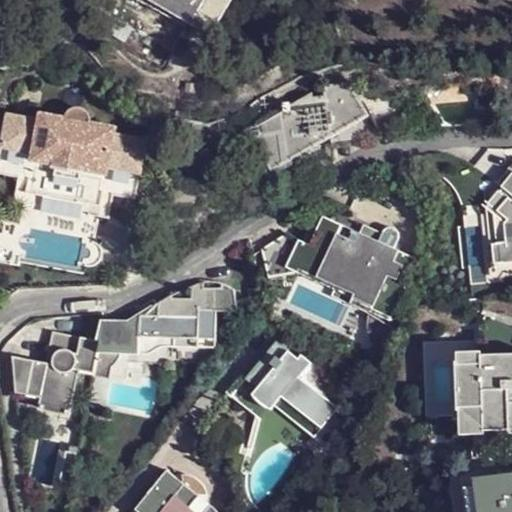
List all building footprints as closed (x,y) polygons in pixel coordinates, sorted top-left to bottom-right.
[(163,0),(213,29),(230,0),(163,0)] [(281,170),(291,166),(305,158),(378,114),(357,82),(333,84),(257,128),(281,170)] [(136,200),(147,140),(115,134),(116,127),(93,123),(94,121),(94,119),(92,114),(90,112),(87,110),(83,109),(78,109),(74,110),(71,113),(68,116),(68,118),(41,113),(40,119),(8,113),(0,163),(0,176),(33,183),(31,196),(103,208),(106,195),(136,200)] [(305,158),(291,166),(291,171),(307,170),(305,158)] [(493,210),(504,218),(506,238),(502,238),(505,260),(511,258),(511,163),(499,179),(503,182),(500,187),(499,186),(487,199),(492,203),(490,207),(493,210)] [(494,261),(505,260),(502,238),(506,238),(504,218),(493,210),(497,239),(492,239),(494,261)] [(323,218),(320,226),(356,243),(360,234),(323,218)] [(416,260),(395,250),(399,240),(399,239),(400,238),(400,237),(400,236),(400,235),(399,235),(399,234),(399,233),(399,232),(398,232),(398,231),(397,231),(397,230),(396,230),(396,229),(395,229),(394,228),(393,228),(392,228),(391,228),(390,228),(389,228),(388,228),(387,229),(386,229),(386,230),(385,230),(385,231),(384,231),(384,232),(383,232),(383,233),(383,234),(382,235),(379,243),(360,234),(356,243),(320,226),(317,233),(302,267),(397,310),(399,311),(409,290),(406,289),(413,275),(410,274),(416,260)] [(364,226),(360,234),(379,243),(382,235),(364,226)] [(302,267),(317,233),(310,229),(304,243),(300,241),(287,270),(290,271),(316,282),(317,280),(355,297),(351,305),(391,323),(397,310),(302,267)] [(270,280),(288,277),(290,271),(287,270),(300,241),(287,235),(262,251),(270,280)] [(139,315),(139,323),(139,338),(139,356),(147,356),(151,354),(156,351),(161,348),(163,348),(216,349),(216,312),(238,313),(234,289),(221,283),(221,288),(204,289),(204,282),(191,287),(191,299),(172,299),(172,295),(159,303),(158,316),(139,315)] [(100,322),(95,341),(100,341),(97,354),(121,355),(139,356),(139,338),(139,323),(100,322)] [(15,394),(40,398),(73,405),(76,388),(90,391),(93,378),(97,354),(100,341),(95,341),(78,336),(52,332),(48,352),(55,353),(52,364),(46,363),(12,357),(15,394)] [(298,354),(276,336),(242,370),(246,373),(245,374),(247,375),(257,384),(252,391),(256,395),(267,404),(273,404),(275,401),(282,392),(322,424),(339,403),(300,373),(312,359),(302,350),(298,354)] [(48,352),(46,363),(52,364),(55,353),(48,352)] [(482,352),(458,354),(460,403),(461,415),(460,435),(484,434),(484,430),(510,429),(510,433),(511,433),(511,354),(482,356),(482,352)] [(119,361),(121,355),(97,354),(93,378),(110,380),(113,368),(116,366),(118,363),(119,361)] [(242,370),(226,388),(232,393),(247,375),(245,374),(246,373),(242,370)] [(322,424),(282,392),(275,401),(314,434),(322,424)] [(40,398),(38,411),(71,417),(73,405),(40,398)] [(460,403),(428,403),(428,414),(461,415),(460,403)] [(69,445),(65,461),(75,463),(79,448),(69,445)] [(212,501),(211,501),(198,490),(182,477),(168,465),(135,505),(143,511),(219,511),(220,511),(219,510),(219,509),(218,508),(217,507),(217,506),(216,505),(215,504),(214,503),(213,502),(212,501)] [(182,470),(182,477),(198,490),(207,489),(206,486),(204,481),(200,477),(194,472),(188,470),(182,470)] [(473,511),(492,511),(492,503),(510,500),(507,483),(480,486),(479,480),(469,481),(473,511)] [(511,511),(511,482),(507,483),(510,500),(492,503),(492,511),(511,511)]
